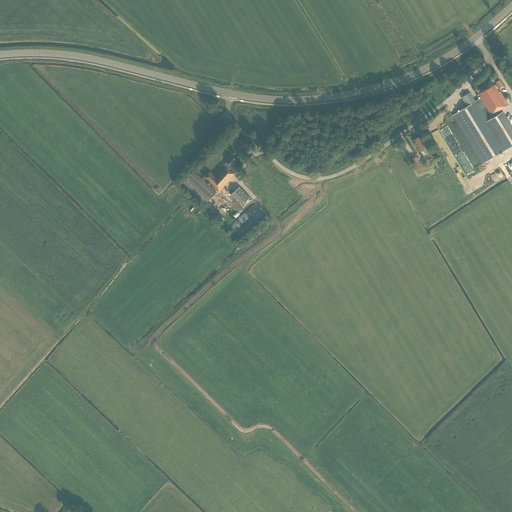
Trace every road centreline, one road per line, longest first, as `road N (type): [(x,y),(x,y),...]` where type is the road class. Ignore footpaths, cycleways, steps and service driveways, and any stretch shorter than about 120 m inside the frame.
road 1 (tertiary): [(228,92),(345,95),(403,78),(475,37)]
road 2 (tertiary): [(0,54),(78,55),(228,92)]
road 3 (residential): [(325,178),(358,164),(453,95),(489,59),(475,37)]
road 4 (unclassified): [(325,178),(296,176),(274,162),(232,119),(228,92)]
